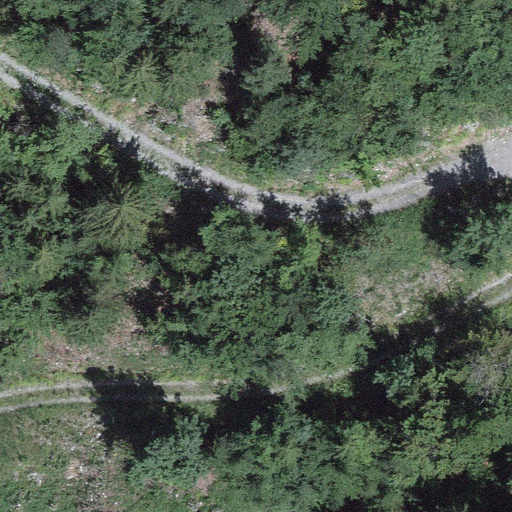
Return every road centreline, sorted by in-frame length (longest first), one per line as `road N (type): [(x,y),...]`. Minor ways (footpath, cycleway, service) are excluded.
road 1 (track): [(0,62),(152,153),(270,192),(376,196),(511,159)]
road 2 (track): [(511,277),(365,353),(0,403)]
